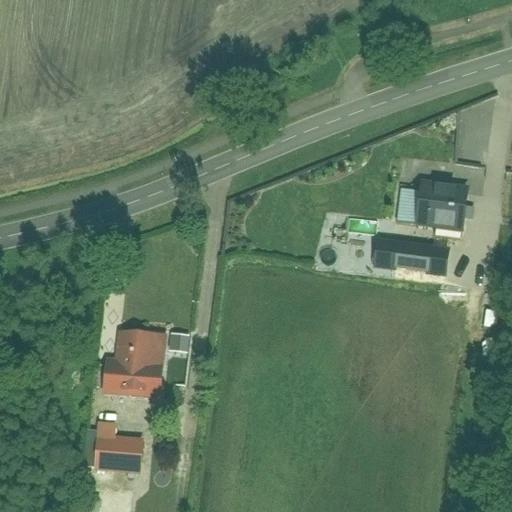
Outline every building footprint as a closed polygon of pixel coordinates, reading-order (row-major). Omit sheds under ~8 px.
[(420,192),(414,235),(461,242),(467,199),(420,192)] [(379,246),(376,268),(445,277),(448,255),(379,246)] [(167,336),(166,352),(188,353),(189,337),(167,336)] [(129,399),(130,379),(160,382),(163,342),(116,338),(114,372),(100,371),(98,397),(129,399)] [(116,432),(96,431),(94,478),(141,481),(143,447),(115,446),(116,432)] [(97,511),(98,499),(71,498),(71,511),(97,511)]
